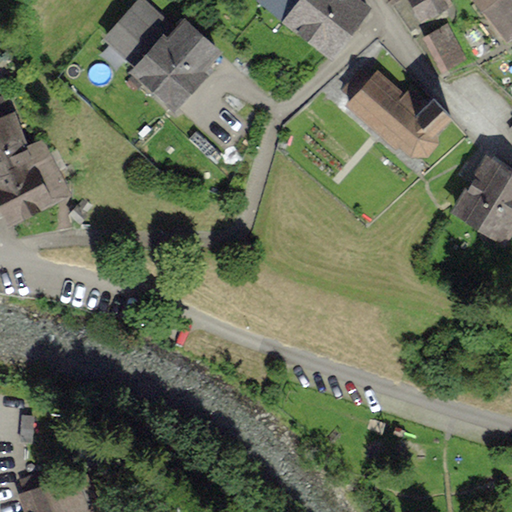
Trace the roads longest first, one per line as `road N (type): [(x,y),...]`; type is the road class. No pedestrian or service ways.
road 1 (residential): [(0,261),(511,430)]
road 2 (unclassified): [(511,148),(432,81),(380,17)]
road 3 (unclassified): [(380,17),(277,124)]
